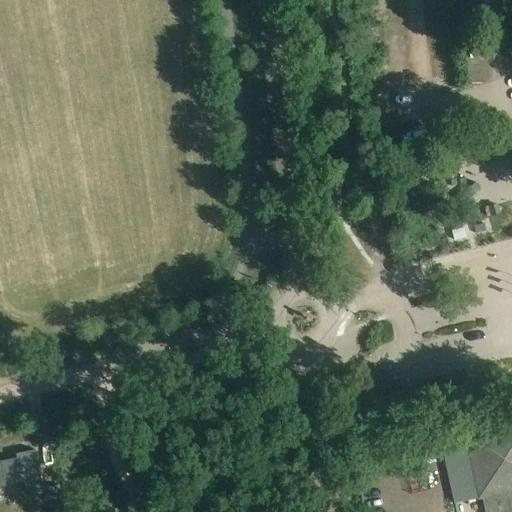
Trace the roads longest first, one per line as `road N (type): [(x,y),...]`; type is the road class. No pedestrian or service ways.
road 1 (tertiary): [(302,286),(268,0)]
road 2 (tertiary): [(310,355),(327,511)]
road 3 (track): [(107,368),(110,441),(145,511)]
